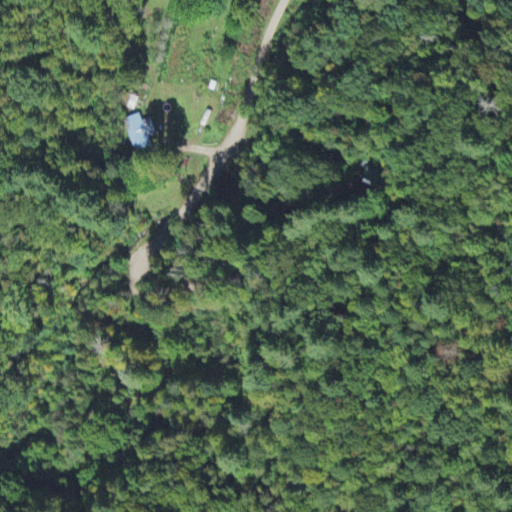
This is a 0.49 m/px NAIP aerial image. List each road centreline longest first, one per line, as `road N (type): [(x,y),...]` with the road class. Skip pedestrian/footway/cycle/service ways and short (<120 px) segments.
road 1 (residential): [(511,121),(423,161),(366,203),(219,283),(152,297),(135,290),(138,256),(161,234)]
road 2 (residential): [(188,199),(231,133),(282,0)]
